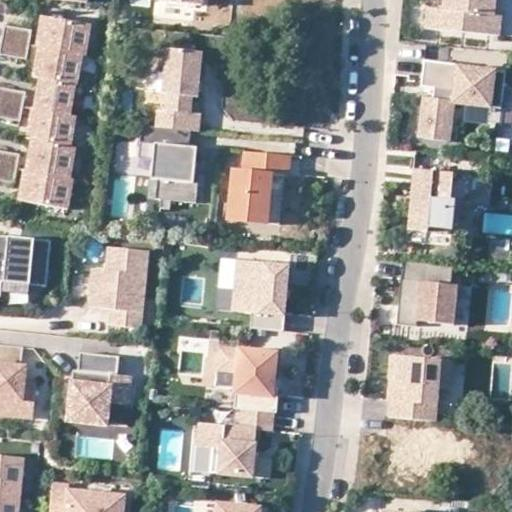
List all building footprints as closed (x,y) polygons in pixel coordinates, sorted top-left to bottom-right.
[(165,0),(165,5),(206,9),(207,0),(165,0)] [(426,3),(424,24),(497,30),(498,10),(491,10),(492,0),(441,0),(441,4),(426,3)] [(91,23),(42,14),(40,28),(44,28),(41,46),(43,46),(82,53),(86,53),(91,23)] [(2,39),(29,43),(31,28),(5,24),(2,39)] [(0,50),(0,52),(26,57),(29,43),(2,39),(0,50)] [(76,83),(77,83),(82,53),(43,46),(40,63),(36,62),(34,76),(40,77),(76,83)] [(168,132),(196,135),(204,135),(205,118),(195,117),(198,87),(204,88),(207,57),(170,53),(166,98),(171,99),(170,115),(168,132)] [(457,59),(423,56),(420,82),(433,83),(431,93),(423,92),(418,133),(448,136),(453,97),(500,103),(505,67),(457,61),(457,59)] [(70,113),(76,83),(40,77),(35,106),(36,107),(70,113)] [(0,100),(23,105),(26,91),(0,86),(0,100)] [(0,115),(20,119),(23,105),(0,100),(0,115)] [(33,138),(71,145),(76,114),(70,113),(36,107),(33,125),(30,124),(27,137),(33,138)] [(168,132),(170,115),(163,114),(161,131),(168,132)] [(144,145),(159,147),(161,131),(146,130),(144,145)] [(168,132),(161,131),(159,147),(158,163),(156,183),(162,183),(160,202),(201,206),(203,186),(198,186),(200,169),(202,151),(194,150),(196,135),(168,132)] [(76,146),(71,145),(33,138),(30,152),(34,152),(31,169),(70,176),(76,146)] [(158,163),(159,147),(144,145),(143,162),(158,163)] [(0,163),(17,166),(19,152),(0,149),(0,163)] [(290,178),(292,157),(247,153),(245,172),(235,171),(231,229),(274,233),(277,199),(284,200),(286,177),(290,178)] [(17,166),(0,163),(0,178),(14,181),(17,166)] [(22,185),(19,199),(68,208),(73,176),(70,176),(31,169),(29,168),(26,186),(22,185)] [(474,175),(415,170),(408,242),(428,244),(430,228),(453,230),(456,201),(471,202),(474,175)] [(452,246),(453,230),(430,228),(428,244),(452,246)] [(32,285),(49,287),(53,241),(24,238),(24,243),(15,242),(16,237),(0,235),(0,281),(6,282),(32,285)] [(111,323),(143,327),(151,250),(110,245),(108,263),(112,263),(112,269),(107,268),(94,267),(90,305),(112,308),(111,323)] [(235,293),(238,263),(223,262),(220,292),(235,293)] [(284,334),(291,269),(238,263),(235,293),(233,314),(252,316),(251,331),(284,334)] [(455,291),(457,272),(407,267),(405,287),(412,287),(410,303),(403,302),(400,330),(420,332),(421,324),(431,325),(431,328),(457,331),(461,291),(455,291)] [(31,296),(32,285),(6,282),(5,293),(31,296)] [(410,303),(412,287),(405,287),(403,302),(410,303)] [(24,369),(26,349),(0,346),(0,417),(34,421),(38,387),(26,386),(28,369),(24,369)] [(240,377),(243,351),(221,349),(218,375),(240,377)] [(245,412),(276,415),(280,415),(281,398),(276,397),(277,381),(280,355),(243,351),(240,377),(237,411),(240,411),(245,412)] [(111,407),(131,409),(134,381),(121,380),(123,362),(83,358),(81,376),(80,388),(75,388),(71,425),(109,429),(111,407)] [(452,389),(454,364),(395,359),(393,385),(400,385),(399,402),(395,402),(393,419),(438,423),(441,388),(452,389)] [(400,385),(393,385),(392,402),(395,402),(399,402),(400,385)] [(200,447),(215,449),(213,474),(271,480),(273,462),(256,460),(259,431),(274,433),(276,415),(245,412),(244,428),(202,424),(200,447)] [(0,495),(23,497),(27,461),(0,457),(0,495)] [(72,488),(55,487),(52,511),(126,511),(127,499),(72,494),(72,488)] [(21,511),(23,497),(0,495),(0,511),(21,511)]
